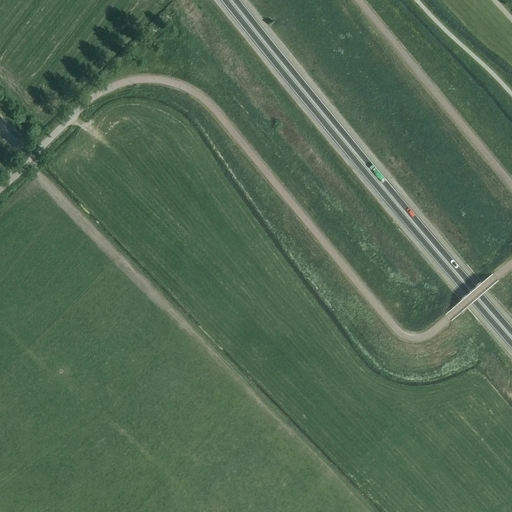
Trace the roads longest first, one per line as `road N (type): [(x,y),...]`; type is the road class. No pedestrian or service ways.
road 1 (trunk): [(224,0),(511,344)]
road 2 (trunk): [(511,331),(235,0)]
